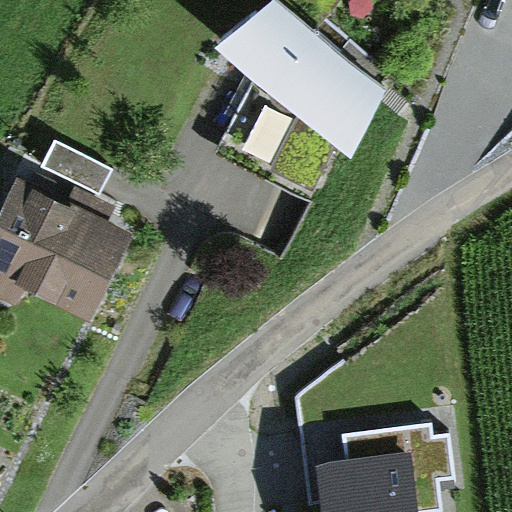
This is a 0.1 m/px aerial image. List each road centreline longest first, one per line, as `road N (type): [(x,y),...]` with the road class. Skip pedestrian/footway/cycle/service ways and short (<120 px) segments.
road 1 (residential): [(228,382),(315,307),(511,173)]
road 2 (residential): [(86,511),(228,382)]
road 3 (residential): [(228,382),(242,511)]
